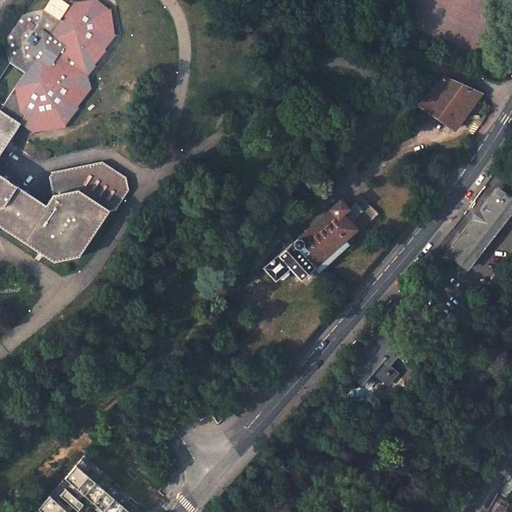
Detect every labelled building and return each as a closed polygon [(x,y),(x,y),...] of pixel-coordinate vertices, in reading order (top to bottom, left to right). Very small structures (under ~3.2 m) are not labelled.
[(0,109),(21,125),(26,116),(41,126),(63,122),(85,88),(83,78),(88,71),(90,70),(106,50),(105,50),(116,34),(115,34),(111,9),(109,9),(97,0),(93,0),(94,0),(69,4),(69,5),(67,7),(59,19),(45,10),(20,15),(4,38),(10,63),(25,73),(0,109)] [(51,0),(45,10),(59,19),(67,7),(56,0),(51,0)] [(92,88),(88,71),(83,78),(85,88),(63,122),(41,126),(26,116),(21,125),(35,134),(67,127),(92,88)] [(454,129),(480,94),(444,78),(441,79),(420,105),(454,129)] [(53,196),(46,206),(0,175),(0,155),(21,125),(0,109),(0,226),(54,262),(79,257),(110,211),(116,210),(129,190),(126,177),(103,162),(52,172),(49,177),(53,196)] [(48,159),(52,153),(46,149),(36,151),(33,157),(38,161),(48,159)] [(511,210),(511,200),(498,190),(448,254),(467,268),(511,210)] [(301,281),(358,230),(352,223),(354,221),(353,220),(355,218),(354,218),(362,210),(355,203),(349,209),(347,209),(341,201),(265,267),(265,270),(274,280),(277,280),(279,278),(281,279),(283,280),(288,275),(289,273),(288,271),(290,269),(301,281)] [(403,350),(383,332),(369,348),(367,347),(346,371),(361,384),(372,372),(387,384),(397,373),(389,366),(403,350)] [(65,477),(106,511),(143,511),(82,458),(65,477)] [(496,493),(485,511),(506,511),(503,510),(507,503),(496,493)] [(33,511),(69,511),(50,494),(33,511)]
